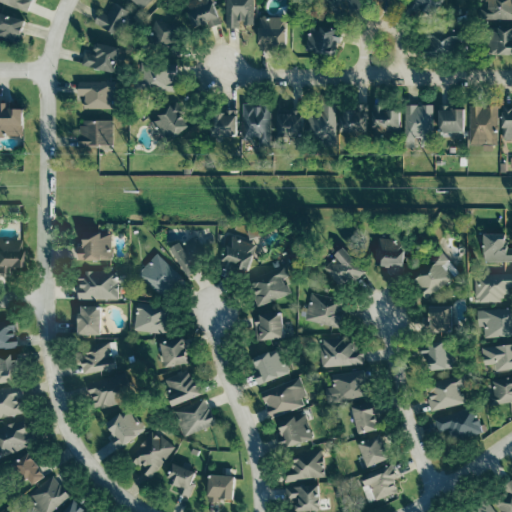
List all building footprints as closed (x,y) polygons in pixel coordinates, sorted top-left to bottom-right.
[(0,0),(26,12),(31,0),(0,0)] [(149,0),(133,0),(141,8),(149,0)] [(219,18),(211,0),(189,0),(183,3),(195,29),(219,18)] [(225,0),(225,26),(252,26),(252,0),(225,0)] [(354,0),(322,0),(338,16),(354,0)] [(411,0),(429,16),(442,0),(411,0)] [(511,19),(511,0),(486,0),(486,7),(478,7),(478,19),(511,19)] [(100,10),(94,23),(125,39),(137,15),(112,2),(106,13),(100,10)] [(0,38),(17,44),(25,20),(0,11),(0,38)] [(286,16),(258,16),(258,47),(286,47),(286,16)] [(185,26),(152,21),(148,49),(182,54),(185,26)] [(311,24),(305,49),(333,57),(340,32),(311,24)] [(511,27),(488,27),(488,54),(511,54),(511,27)] [(457,41),(465,41),(465,28),(423,28),(423,57),(457,57),(457,41)] [(119,46),(96,42),(94,53),(84,52),(82,66),(115,71),(119,46)] [(176,91),(177,63),(142,61),(140,89),(176,91)] [(77,95),(83,95),(83,108),(115,108),(115,81),(77,81),(77,95)] [(0,135),(22,135),(22,106),(11,106),(11,102),(0,102),(0,135)] [(167,142),(190,124),(174,102),(150,120),(167,142)] [(269,103),(242,103),(242,139),(269,139),(269,103)] [(308,145),(335,145),(335,103),(321,103),(321,111),(308,111),(308,145)] [(354,108),(340,108),(340,133),(366,133),(366,103),(354,103),(354,108)] [(371,136),(397,137),(397,105),(372,104),(371,136)] [(431,105),(404,105),(404,144),(431,144),(431,105)] [(439,134),(464,134),(464,105),(439,105),(439,134)] [(497,105),(469,105),(469,143),(497,143),(497,105)] [(511,108),(502,108),(502,139),(511,139),(511,108)] [(236,137),(236,109),(211,109),(211,137),(236,137)] [(277,137),(302,137),(302,111),(277,111),(277,137)] [(113,120),(79,120),(79,145),(113,145),(113,120)] [(83,259),(112,259),(112,232),(83,232),(83,259)] [(188,274),(211,259),(193,233),(170,249),(188,274)] [(506,233),(486,233),(486,261),(511,261),(511,247),(506,247),(506,233)] [(256,245),(231,235),(219,264),(245,274),(256,245)] [(404,239),(378,236),(375,268),(401,271),(404,239)] [(0,272),(21,272),(21,239),(0,239),(0,272)] [(339,289),(362,274),(347,248),(323,263),(339,289)] [(408,275),(425,297),(458,273),(441,250),(408,275)] [(183,279),(157,253),(138,273),(163,299),(183,279)] [(256,305),(292,292),(283,266),(247,279),(256,305)] [(116,298),(116,270),(78,270),(78,298),(116,298)] [(511,273),(474,273),(474,301),(506,301),(506,286),(511,286),(511,273)] [(344,300),(310,293),(305,320),(338,327),(344,300)] [(134,330),(168,333),(170,306),(137,303),(134,330)] [(79,334),(101,334),(101,305),(79,305),(79,334)] [(452,306),(429,306),(429,331),(452,331),(452,306)] [(511,307),(477,309),(479,337),(511,335),(511,307)] [(256,339),(283,338),(282,312),(255,314),(256,339)] [(0,349),(14,349),(12,322),(0,322),(0,349)] [(189,363),(184,337),(160,342),(165,367),(189,363)] [(320,365),(363,365),(363,348),(354,349),(354,337),(319,338),(320,365)] [(429,356),(430,369),(456,367),(454,342),(419,345),(420,357),(429,356)] [(85,371),(116,371),(116,343),(85,343),(85,371)] [(511,343),(482,346),(484,363),(492,362),(493,370),(511,368),(511,343)] [(249,358),(258,383),(288,373),(279,347),(249,358)] [(0,382),(14,382),(14,355),(0,355),(0,382)] [(172,404),(203,395),(195,369),(164,378),(172,404)] [(367,397),(364,370),(329,374),(331,385),(325,386),(327,402),(367,397)] [(131,399),(124,372),(87,382),(94,408),(131,399)] [(430,410),(468,401),(462,375),(424,385),(430,410)] [(511,376),(489,378),(491,402),(511,400),(511,376)] [(261,390),(269,416),(307,405),(299,378),(261,390)] [(0,416),(25,412),(21,385),(0,388),(0,416)] [(183,436),(214,424),(204,398),(173,411),(183,436)] [(379,429),(374,402),(352,405),(357,433),(379,429)] [(105,425),(121,446),(146,428),(130,406),(105,425)] [(434,417),(437,432),(452,429),(455,439),(481,433),(475,407),(434,417)] [(275,422),(284,448),(313,438),(304,413),(275,422)] [(0,426),(0,454),(35,445),(27,418),(0,426)] [(151,477),(174,446),(151,430),(129,461),(151,477)] [(391,458),(380,434),(358,444),(369,467),(391,458)] [(286,481),(324,476),(321,450),(290,453),(291,467),(284,468),(286,481)] [(29,487),(45,475),(29,452),(12,464),(29,487)] [(177,487),(176,490),(188,495),(197,472),(175,463),(167,483),(177,487)] [(363,476),(373,501),(402,488),(391,464),(363,476)] [(27,498),(41,511),(53,511),(70,495),(50,475),(27,498)] [(234,475),(209,475),(209,500),(234,500),(234,475)] [(511,511),(511,482),(510,480),(489,497),(500,511),(511,511)] [(297,511),(321,510),(320,484),(285,486),(286,500),(296,500),(297,511)] [(466,511),(494,511),(484,499),(466,511)] [(62,511),(86,511),(74,500),(62,511)]
